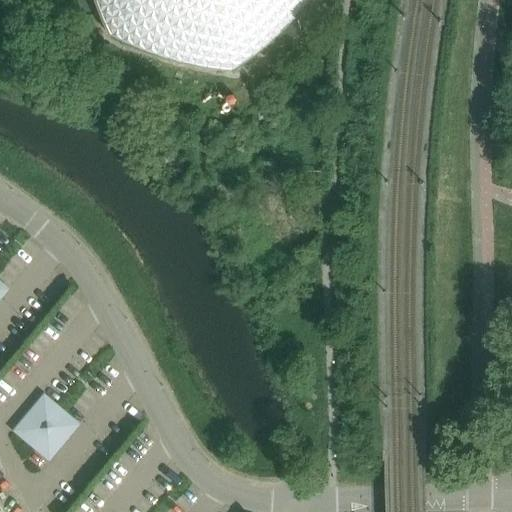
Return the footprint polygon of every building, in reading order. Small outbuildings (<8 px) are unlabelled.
[(103,0),(112,31),(118,37),(154,47),(155,51),(159,52),(162,49),(203,61),(203,64),(207,65),(210,63),(230,68),(238,66),(256,48),(303,36),(296,9),(305,0),(103,0)] [(53,419),(61,409),(44,396),(36,405),(53,419)] [(53,419),(36,405),(29,414),(45,428),(53,419)] [(77,423),(67,415),(61,409),(53,419),(70,433),(78,424),(77,423)] [(45,428),(29,414),(21,423),(38,437),(45,428)] [(70,433),(53,419),(45,428),(62,442),(70,433)] [(30,446),(38,437),(21,423),(13,432),(30,446)] [(62,442),(45,428),(38,437),(55,451),(62,442)] [(55,451),(38,437),(30,446),(47,461),(55,451)]
